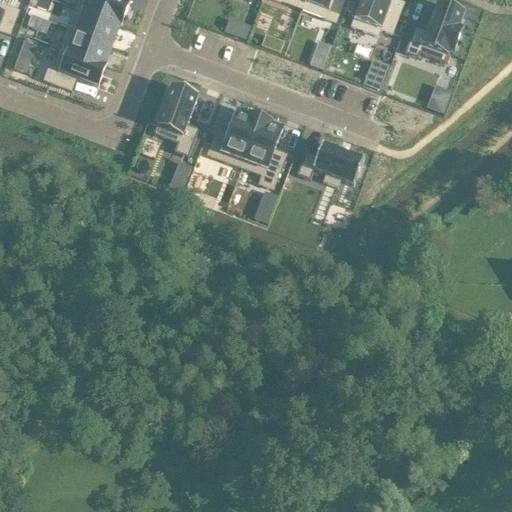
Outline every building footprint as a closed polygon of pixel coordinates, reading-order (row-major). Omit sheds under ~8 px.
[(79,0),(76,9),(120,26),(129,5),(116,0),(79,0)] [(272,0),(281,3),(281,2),(302,10),(306,0),(272,0)] [(306,0),(302,10),(324,18),(323,19),(336,24),(345,1),(343,0),(306,0)] [(356,17),(352,28),(378,37),(380,31),(392,35),(404,4),(392,0),(362,0),(361,2),(358,1),(352,15),(356,17)] [(0,4),(0,31),(10,35),(19,12),(0,4)] [(415,27),(405,54),(418,59),(420,55),(445,64),(449,52),(453,54),(462,29),(458,28),(464,14),(438,4),(427,32),(415,27)] [(76,9),(68,29),(112,46),(119,27),(120,27),(120,26),(76,9)] [(32,16),(27,27),(35,30),(39,18),(32,16)] [(230,19),(224,33),(246,41),(251,27),(230,19)] [(68,29),(61,49),(105,66),(106,65),(105,65),(112,46),(68,29)] [(50,67),(44,81),(71,92),(76,80),(97,88),(105,66),(61,49),(53,68),(50,67)] [(314,55),(310,66),(322,71),(326,60),(314,55)] [(18,59),(14,70),(26,74),(30,63),(18,59)] [(172,86),(154,135),(177,144),(174,153),(188,158),(199,129),(188,125),(198,96),(172,86)] [(217,130),(207,157),(242,170),(261,120),(249,115),(248,117),(238,113),(229,135),(217,130)] [(261,120),(242,170),(262,177),(259,186),(273,191),(286,156),(274,152),(283,129),(272,126),(273,124),(261,120)] [(306,153),(297,176),(310,181),(314,171),(326,176),(323,183),(338,189),(341,181),(354,186),(356,181),(360,182),(366,167),(362,166),(364,160),(349,154),(349,153),(338,149),(338,150),(323,145),(318,157),(306,153)] [(179,163),(176,170),(189,175),(192,168),(179,163)] [(265,193),(261,202),(274,207),(277,198),(265,193)]
